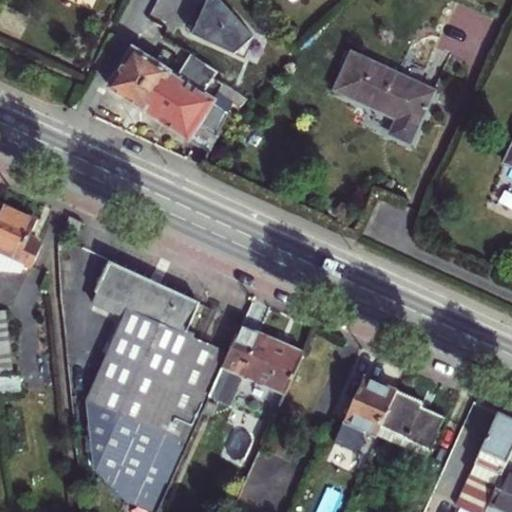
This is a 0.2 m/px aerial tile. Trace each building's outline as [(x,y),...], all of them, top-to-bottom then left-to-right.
[(254,37),(220,0),(207,0),(192,35),(245,58),(254,37)] [(110,88),(211,153),(234,104),(220,94),(225,86),(215,79),(219,73),(192,55),(178,78),(134,50),(110,88)] [(354,55),(337,92),(386,114),(388,112),(400,117),(392,136),(412,144),(435,91),(354,55)] [(0,203),(0,274),(22,271),(26,262),(33,265),(42,246),(31,240),(39,221),(0,203)] [(60,244),(73,249),(85,223),(70,216),(60,244)] [(93,305),(125,318),(115,341),(108,355),(165,380),(187,330),(200,303),(110,263),(96,293),(98,294),(93,305)] [(0,375),(15,374),(6,309),(0,310),(0,375)] [(287,394),(306,351),(245,324),(232,354),(222,374),(240,382),(243,375),(287,394)] [(188,445),(190,446),(216,389),(218,383),(222,374),(232,354),(195,337),(196,334),(187,330),(165,380),(108,355),(88,401),(188,445)] [(281,407),(287,394),(243,375),(240,382),(222,374),(218,383),(236,390),(238,388),(281,407)] [(368,374),(339,440),(369,455),(382,426),(398,388),(368,374)] [(423,406),(425,401),(398,388),(382,426),(395,433),(389,446),(428,463),(442,432),(439,431),(446,417),(423,406)] [(160,511),(190,446),(188,445),(88,401),(98,471),(126,501),(150,511),(160,511)] [(458,505),(472,511),(484,511),(505,469),(511,452),(511,416),(501,411),(458,505)] [(284,457),(294,434),(283,429),(272,452),(284,457)] [(511,511),(511,472),(505,469),(484,511),(511,511)] [(406,507),(416,511),(425,511),(434,491),(417,484),(406,507)]
